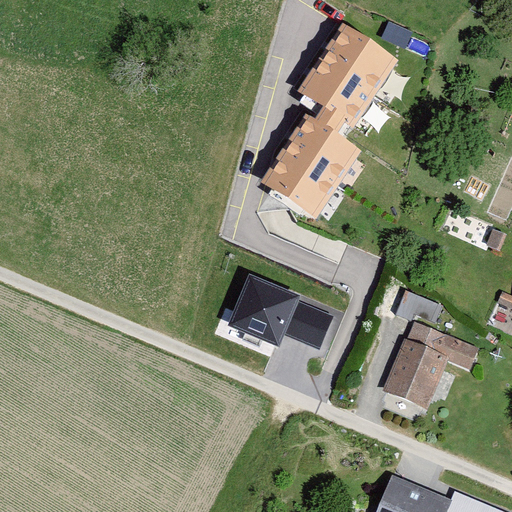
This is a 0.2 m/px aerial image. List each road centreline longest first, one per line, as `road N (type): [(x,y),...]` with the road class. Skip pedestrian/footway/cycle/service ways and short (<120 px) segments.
road 1 (track): [(511,487),(0,270)]
road 2 (unknown): [(295,400),(357,314),(359,293),(339,263),(266,229),(247,201),(280,91),(309,37)]
